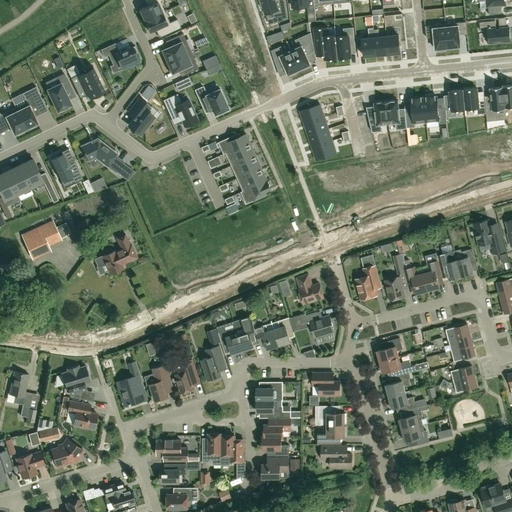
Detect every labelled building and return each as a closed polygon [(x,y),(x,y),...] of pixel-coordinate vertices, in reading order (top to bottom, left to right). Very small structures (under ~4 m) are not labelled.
[(161,0),(143,0),(147,6),(139,10),(144,21),(165,12),(160,1),(161,0)] [(258,0),(262,8),(263,8),(266,15),(275,11),(279,22),(288,19),(285,0),(258,0)] [(478,0),(479,1),(486,0),(487,7),(488,7),(489,15),(502,13),(501,6),(507,5),(506,0),(478,0)] [(169,22),(165,12),(144,21),(149,32),(155,30),(159,37),(181,28),(177,19),(169,22)] [(191,23),(196,20),(193,13),(187,16),(191,23)] [(495,18),(479,20),(480,28),(486,28),(487,41),(510,39),(509,25),(507,25),(496,26),(495,18)] [(466,21),(446,24),(448,48),(461,46),(459,34),(467,33),(466,21)] [(290,22),(280,25),(282,31),(291,28),(290,22)] [(446,24),(425,26),(427,38),(434,37),(435,49),(448,48),(446,24)] [(326,27),(314,29),(316,47),(317,56),(325,55),(325,59),(338,58),(336,36),(336,34),(327,35),(326,27)] [(344,35),(336,36),(338,58),(338,59),(351,58),(350,45),(355,45),(353,27),(343,28),(344,35)] [(379,29),(374,29),(374,37),(376,55),(388,54),(386,36),(379,37),(379,29)] [(267,36),(269,43),(285,38),(282,31),(267,36)] [(162,51),(160,52),(163,58),(165,57),(167,62),(191,51),(183,33),(170,39),(173,45),(168,47),(162,50),(162,49),(161,50),(162,51)] [(298,45),(290,49),(300,69),(302,68),(303,69),(310,66),(309,64),(310,64),(310,63),(306,54),(314,50),(311,33),(296,40),(298,45)] [(399,35),(386,36),(388,54),(400,52),(399,35)] [(374,37),(362,38),(364,56),(376,55),(374,37)] [(0,46),(0,57),(32,51),(30,41),(0,46)] [(115,43),(101,49),(104,57),(110,54),(111,57),(109,57),(113,65),(119,63),(122,68),(128,65),(128,66),(129,65),(139,61),(135,53),(137,52),(135,46),(119,53),(115,43)] [(281,47),(272,51),(277,68),(284,64),(288,72),(289,74),(290,73),(291,75),(298,72),(297,70),(300,69),(290,49),(283,52),(281,47)] [(169,66),(167,67),(170,73),(171,72),(172,72),(171,73),(172,73),(173,73),(172,73),(179,70),(183,68),(186,74),(198,69),(191,51),(167,62),(169,66)] [(80,74),(76,76),(88,101),(94,98),(93,96),(98,94),(104,91),(93,67),(80,74)] [(49,89),(47,90),(58,111),(71,105),(68,99),(64,89),(70,86),(64,74),(57,77),(60,83),(49,89)] [(182,80),(185,87),(191,84),(188,77),(182,80)] [(511,84),(503,85),(503,86),(505,108),(511,106),(511,84)] [(155,90),(148,85),(146,88),(152,93),(155,90)] [(491,98),(485,99),(487,121),(497,120),(496,110),(506,109),(505,108),(503,86),(490,88),(491,95),(491,98)] [(27,102),(16,107),(19,115),(22,120),(24,125),(26,129),(28,128),(29,129),(36,126),(35,124),(38,123),(35,117),(30,107),(43,101),(36,87),(22,93),(27,102)] [(229,109),(220,89),(206,95),(203,87),(196,89),(203,104),(208,102),(214,115),(229,109)] [(477,88),(463,89),(465,109),(474,108),(475,114),(486,113),(484,99),(478,100),(478,92),(477,88)] [(451,103),(445,103),(445,107),(446,117),(457,116),(457,110),(465,109),(463,89),(449,91),(450,94),(451,103)] [(163,100),(170,116),(178,112),(181,120),(184,127),(198,121),(188,99),(181,102),(177,94),(163,100)] [(435,96),(427,96),(427,97),(424,97),(426,121),(439,120),(439,124),(447,123),(446,117),(445,107),(438,108),(437,98),(437,96),(435,96)] [(424,97),(421,98),(421,97),(413,98),(411,99),(411,101),(412,111),(405,111),(406,114),(407,127),(415,126),(414,122),(426,121),(424,97)] [(136,116),(129,125),(141,134),(154,117),(147,112),(149,108),(138,100),(129,111),(136,116)] [(398,100),(386,101),(388,124),(396,123),(396,129),(407,128),(407,127),(406,114),(400,115),(399,109),(398,100)] [(376,117),(369,118),(372,132),(382,131),(381,124),(388,124),(386,101),(374,102),(375,106),(376,117)] [(304,123),(324,117),(320,104),(300,111),(304,123)] [(0,113),(0,123),(7,120),(11,128),(14,134),(17,133),(17,135),(25,131),(24,130),(26,129),(24,125),(22,120),(19,115),(16,107),(0,114),(0,113)] [(328,129),(324,117),(304,123),(308,135),(328,129)] [(328,129),(308,135),(312,147),(332,141),(328,129)] [(224,154),(226,153),(250,142),(246,134),(241,136),(239,133),(218,142),(224,154)] [(91,142),(81,146),(84,152),(83,152),(85,155),(88,161),(98,156),(102,160),(102,162),(107,167),(108,166),(116,172),(116,171),(123,163),(124,162),(116,156),(117,154),(99,140),(97,139),(91,142)] [(332,141),(312,147),(316,160),(336,153),(332,141)] [(256,155),(250,142),(226,153),(224,154),(226,153),(232,166),(256,155)] [(62,183),(73,177),(75,183),(83,179),(73,160),(67,163),(62,151),(56,154),(56,156),(51,159),(55,168),(55,169),(62,183)] [(232,166),(237,178),(261,168),(256,155),(232,166)] [(213,158),(208,161),(211,168),(217,166),(213,158)] [(19,165),(30,188),(44,181),(33,159),(19,165)] [(17,194),(30,188),(19,165),(6,171),(17,194)] [(129,168),(122,176),(127,180),(134,172),(129,168)] [(241,192),(267,180),(261,168),(237,178),(243,191),(241,192)] [(0,192),(3,199),(0,200),(0,203),(7,219),(12,216),(4,200),(17,194),(6,171),(0,174),(0,192)] [(48,180),(44,182),(53,202),(58,200),(48,180)] [(271,188),(267,180),(241,192),(246,204),(267,195),(265,191),(271,188)] [(497,223),(490,225),(488,220),(474,224),(479,245),(491,242),(494,253),(504,250),(497,223)] [(22,237),(30,254),(61,240),(53,222),(22,237)] [(121,255),(125,263),(137,257),(131,244),(130,244),(125,233),(117,237),(121,248),(116,251),(116,250),(115,250),(118,257),(121,255)] [(461,276),(473,273),(470,262),(476,261),(473,248),(462,251),(463,258),(457,260),(461,276)] [(122,264),(125,263),(121,255),(118,257),(115,250),(96,259),(99,266),(105,263),(110,274),(114,272),(115,274),(120,271),(120,270),(123,268),(122,264)] [(442,272),(444,280),(449,278),(450,279),(451,278),(452,280),(461,278),(461,276),(457,260),(455,250),(437,255),(438,257),(439,260),(441,269),(442,272)] [(366,276),(357,279),(362,299),(376,295),(375,289),(382,287),(380,280),(376,265),(373,254),(366,256),(369,267),(364,268),(366,276)] [(398,274),(405,272),(402,261),(400,254),(393,256),(397,274),(398,274)] [(410,291),(415,289),(416,293),(418,292),(419,294),(424,293),(424,291),(428,290),(423,273),(418,275),(415,266),(411,267),(409,259),(402,261),(405,272),(410,291)] [(444,282),(444,280),(442,272),(441,269),(439,260),(427,263),(430,272),(423,273),(428,290),(431,289),(432,290),(438,289),(438,287),(439,287),(439,284),(444,282)] [(309,274),(297,277),(301,289),(299,289),(304,303),(324,297),(319,283),(312,285),(309,274)] [(399,276),(399,277),(394,278),(393,275),(385,277),(391,299),(404,296),(399,276)] [(499,293),(511,289),(511,277),(496,282),(499,293)] [(282,285),(286,296),(293,294),(289,283),(282,285)] [(36,301),(43,292),(36,287),(29,295),(36,301)] [(502,303),(511,300),(511,289),(499,293),(502,303)] [(511,300),(502,303),(504,314),(511,311),(511,300)] [(313,330),(315,337),(334,331),(329,315),(322,318),(320,317),(318,312),(306,315),(306,314),(290,319),(293,327),(302,324),(303,328),(308,327),(309,330),(311,331),(313,330)] [(236,328),(243,352),(252,349),(252,347),(254,346),(252,340),(258,338),(256,332),(254,328),(251,316),(243,319),(244,323),(243,326),(236,328)] [(272,323),(279,345),(290,341),(286,329),(292,327),(289,317),(272,323)] [(235,354),(243,352),(236,328),(234,321),(217,327),(222,343),(228,341),(231,353),(233,353),(235,354)] [(261,348),(267,346),(267,349),(279,345),(272,323),(254,328),(256,332),(258,338),(261,348)] [(449,340),(470,334),(467,323),(446,329),(449,340)] [(452,350),(473,345),(470,334),(449,340),(452,350)] [(380,361),(399,356),(397,350),(403,349),(400,338),(388,341),(390,347),(377,350),(380,361)] [(221,376),(220,371),(227,368),(225,360),(224,360),(219,345),(206,349),(209,357),(201,360),(208,380),(221,376)] [(454,361),(476,355),(473,345),(452,350),(454,361)] [(417,370),(415,365),(411,366),(410,360),(400,362),(399,356),(380,361),(383,372),(387,371),(394,369),(396,376),(397,375),(409,372),(417,370)] [(139,370),(136,361),(127,363),(132,377),(125,379),(127,386),(120,389),(125,406),(141,401),(138,390),(145,388),(139,370)] [(194,389),(193,386),(201,383),(197,373),(197,374),(193,362),(180,365),(183,372),(176,374),(182,392),(187,391),(188,392),(191,391),(192,389),(194,389)] [(169,396),(167,393),(174,391),(167,369),(166,364),(153,368),(157,382),(150,384),(155,401),(169,396)] [(454,381),(475,376),(472,365),(451,371),(454,381)] [(71,395),(83,398),(84,391),(86,390),(84,383),(90,381),(87,374),(89,374),(87,367),(85,367),(85,366),(79,368),(78,366),(67,369),(68,371),(62,373),(67,388),(68,388),(71,395)] [(24,397),(25,392),(28,375),(14,372),(9,394),(15,395),(24,397)] [(409,379),(411,378),(409,372),(397,375),(399,381),(386,384),(386,385),(384,386),(387,395),(389,394),(389,396),(405,392),(404,386),(410,384),(409,379)] [(313,373),(313,386),(320,386),(320,395),(340,395),(340,381),(334,381),(334,373),(313,373)] [(475,376),(454,381),(457,392),(478,387),(475,376)] [(256,400),(274,400),(283,400),(283,394),(283,382),(270,382),(270,388),(256,388),(256,400)] [(29,408),(30,406),(32,393),(25,392),(24,397),(15,395),(13,403),(23,405),(21,415),(28,417),(27,421),(34,422),(37,409),(29,408)] [(407,398),(405,392),(389,396),(389,398),(388,398),(390,407),(392,406),(392,408),(405,404),(406,410),(409,409),(418,407),(420,407),(427,405),(425,399),(415,402),(413,396),(407,398)] [(90,412),(92,405),(70,400),(68,411),(75,413),(73,425),(94,429),(97,413),(90,412)] [(270,418),(278,418),(283,417),(291,417),(291,410),(283,410),(283,405),(274,406),(274,400),(256,400),(256,412),(270,412),(270,418)] [(324,424),(344,424),(344,423),(346,423),(346,414),(344,414),(344,412),(331,413),(331,406),(319,406),(319,418),(324,418),(324,424)] [(419,426),(423,425),(421,418),(423,418),(420,407),(418,407),(409,409),(411,416),(399,419),(402,430),(419,426)] [(262,436),(262,437),(283,436),(283,428),(291,428),(291,417),(283,417),(278,418),(270,418),(269,418),(269,424),(264,424),(264,436),(262,436)] [(319,431),(319,444),(342,443),(342,436),(344,436),(344,435),(346,435),(346,426),(344,426),(344,424),(324,424),(324,431),(319,431)] [(423,425),(419,426),(402,430),(405,441),(417,438),(418,444),(429,441),(426,430),(424,430),(423,425)] [(221,464),(221,433),(209,433),(208,448),(202,448),(202,461),(213,461),(213,463),(214,464),(221,464)] [(222,433),(221,433),(221,464),(229,464),(230,463),(230,461),(242,461),(242,439),(234,439),(235,435),(222,435),(222,433)] [(283,436),(262,437),(262,449),(276,449),(276,456),(289,456),(289,445),(281,445),(281,437),(283,437),(283,436)] [(72,462),(71,459),(73,458),(76,460),(83,450),(67,439),(66,439),(69,441),(66,445),(52,449),(54,457),(53,457),(51,460),(52,464),(55,465),(56,465),(57,467),(72,462)] [(188,461),(188,460),(199,460),(199,453),(188,453),(188,447),(181,447),(181,440),(157,440),(157,454),(175,454),(175,461),(188,461)] [(10,457),(16,455),(12,441),(6,443),(10,457)] [(348,454),(348,446),(322,446),(322,458),(331,458),(331,467),(352,467),(352,454),(348,454)] [(5,450),(0,452),(0,480),(6,478),(3,471),(11,469),(5,450)] [(22,478),(23,477),(25,479),(29,478),(30,475),(36,473),(34,467),(44,464),(40,452),(30,455),(30,454),(16,458),(22,478)] [(289,471),(289,458),(267,458),(267,464),(262,464),(262,477),(280,477),(280,471),(289,471)] [(291,459),(291,471),(301,471),(301,459),(291,459)] [(173,469),(165,469),(160,469),(160,475),(159,476),(158,477),(158,478),(159,480),(160,480),(160,482),(179,482),(179,474),(186,474),(186,463),(173,463),(173,469)] [(133,496),(132,496),(130,489),(125,490),(122,482),(103,488),(106,497),(107,498),(108,499),(109,500),(111,500),(112,500),(115,508),(134,502),(133,500),(134,500),(135,500),(135,499),(135,498),(135,497),(134,496),(133,496)] [(482,489),(487,507),(495,505),(497,511),(500,511),(506,510),(506,511),(511,511),(511,498),(506,501),(501,483),(490,487),(489,485),(482,487),(483,489),(482,489)] [(185,494),(174,494),(167,494),(167,508),(187,508),(187,500),(198,500),(198,487),(185,487),(185,494)] [(476,511),(476,509),(475,509),(475,506),(467,508),(465,499),(458,501),(458,498),(450,500),(450,503),(449,503),(451,511),(476,511)] [(83,511),(79,499),(73,501),(72,499),(67,501),(66,503),(68,510),(61,511),(83,511)]
